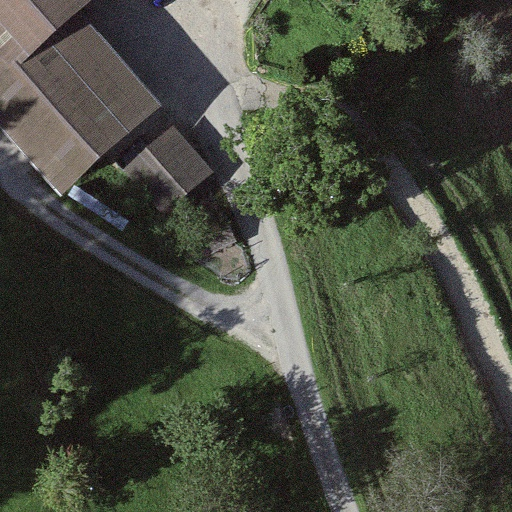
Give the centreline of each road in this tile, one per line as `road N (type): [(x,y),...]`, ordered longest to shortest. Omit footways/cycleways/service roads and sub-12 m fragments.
road 1 (unclassified): [(360,511),(223,73)]
road 2 (track): [(302,328),(180,308),(0,177)]
road 3 (track): [(358,135),(445,212),(511,348)]
road 4 (track): [(358,135),(438,72),(505,0)]
road 5 (track): [(223,73),(358,135)]
